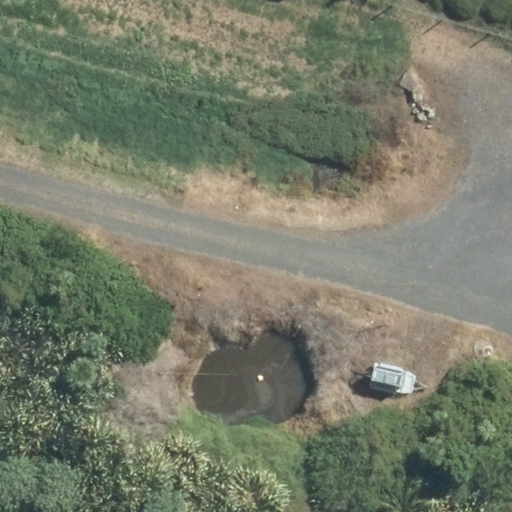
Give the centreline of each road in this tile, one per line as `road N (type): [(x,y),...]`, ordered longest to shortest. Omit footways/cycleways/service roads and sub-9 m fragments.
road 1 (track): [(511,310),(376,262),(0,166)]
road 2 (track): [(376,262),(511,187)]
